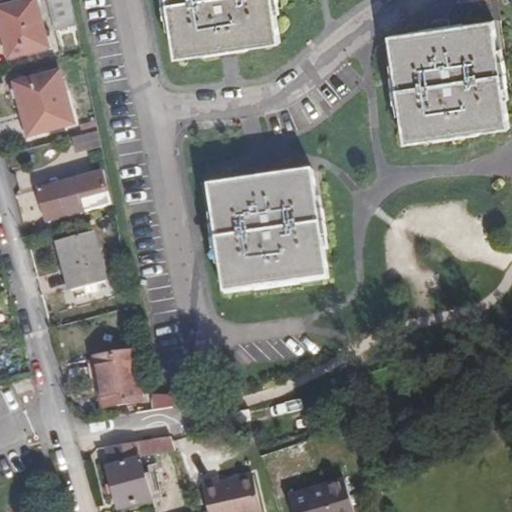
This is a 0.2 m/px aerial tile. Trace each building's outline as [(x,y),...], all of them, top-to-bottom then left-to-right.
[(0,37),(5,58),(46,48),(34,0),(30,0),(0,8),(0,37)] [(47,0),(55,30),(74,26),(68,0),(47,0)] [(282,41),(274,0),(166,0),(176,57),(282,41)] [(386,40),(401,145),(507,130),(493,25),(386,40)] [(71,123),(57,73),(12,84),(25,135),(71,123)] [(99,146),(95,130),(70,137),(74,152),(99,146)] [(313,169),(207,185),(223,292),(329,276),(313,169)] [(76,200),(103,192),(99,175),(56,186),(49,188),(35,191),(43,223),(79,213),(76,200)] [(49,188),(56,186),(55,180),(48,182),(49,188)] [(76,200),(79,213),(107,205),(103,192),(76,200)] [(69,289),(83,286),(95,283),(109,280),(97,231),(57,240),(69,289)] [(95,283),(83,286),(85,293),(97,290),(95,283)] [(97,378),(101,408),(138,402),(137,397),(131,354),(94,360),(97,378)] [(97,378),(94,360),(83,361),(87,380),(97,378)] [(179,396),(168,395),(170,407),(182,406),(180,396),(179,396)] [(169,438),(172,450),(178,450),(176,437),(169,438)] [(136,456),(172,450),(169,438),(103,448),(108,468),(105,469),(116,509),(149,502),(147,498),(160,495),(157,482),(144,485),(136,456)] [(207,511),(259,511),(250,475),(216,483),(215,482),(200,485),(207,511)] [(350,511),(341,484),(321,490),(323,494),(289,506),(290,511),(350,511)]
